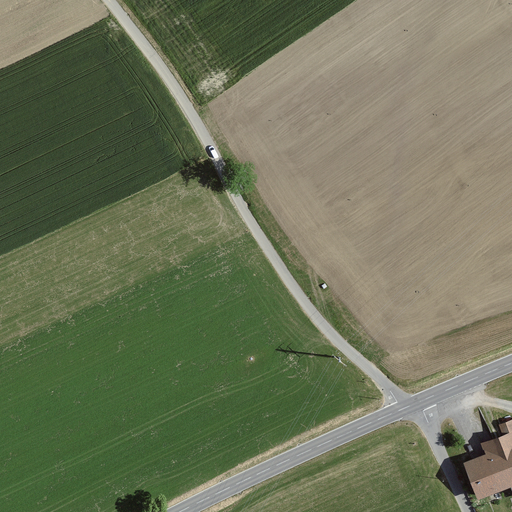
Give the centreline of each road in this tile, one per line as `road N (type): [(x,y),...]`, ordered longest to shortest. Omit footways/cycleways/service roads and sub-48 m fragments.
road 1 (unclassified): [(404,408),(297,293),(183,99),(108,0)]
road 2 (secondary): [(189,511),(404,408)]
road 3 (unclassified): [(467,511),(435,443),(404,408)]
